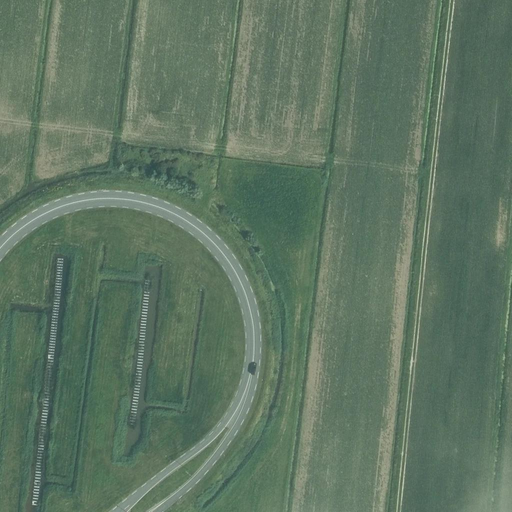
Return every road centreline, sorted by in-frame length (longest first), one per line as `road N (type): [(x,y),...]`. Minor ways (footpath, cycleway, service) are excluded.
road 1 (track): [(402,511),(455,0)]
road 2 (tertiary): [(0,248),(43,214),(86,200),(132,199),(186,220),(222,251),(246,296),(254,349),(244,398)]
road 3 (tertiary): [(244,398),(219,429),(118,511)]
road 4 (tertiary): [(156,511),(217,454),(244,398)]
